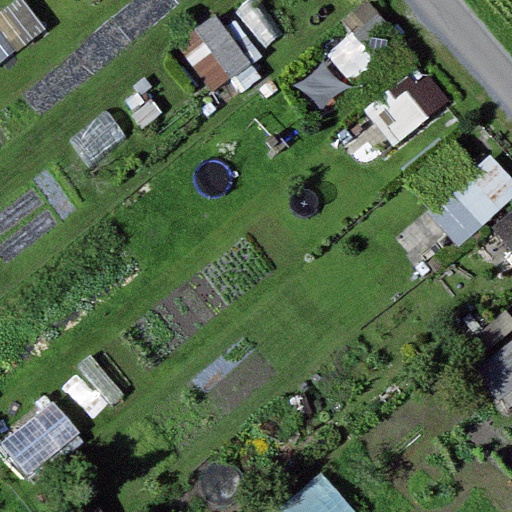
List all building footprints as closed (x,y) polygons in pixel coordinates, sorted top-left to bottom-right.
[(242,12),(211,24),(232,81),(264,69),(242,12)] [(327,42),(346,78),(401,49),(382,12),(327,42)] [(511,174),(493,154),(431,214),(463,248),(511,201),(511,174)] [(502,403),(511,397),(511,344),(480,361),(502,403)] [(3,440),(30,475),(85,434),(59,398),(3,440)]
